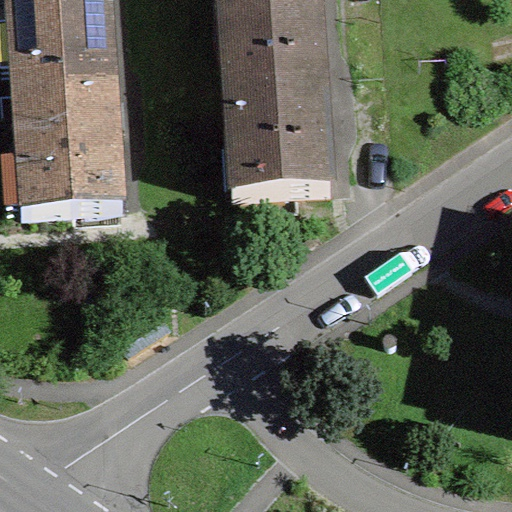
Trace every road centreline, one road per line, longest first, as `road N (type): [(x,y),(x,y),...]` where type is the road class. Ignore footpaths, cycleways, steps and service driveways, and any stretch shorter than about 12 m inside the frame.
road 1 (residential): [(220,358),(511,172)]
road 2 (residential): [(220,358),(289,443),(404,511)]
road 3 (residential): [(25,483),(220,358)]
